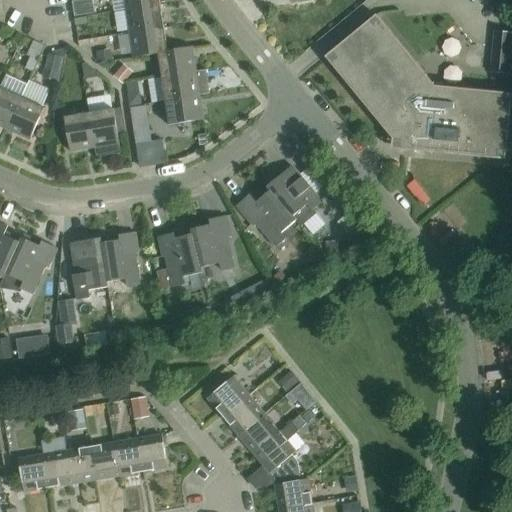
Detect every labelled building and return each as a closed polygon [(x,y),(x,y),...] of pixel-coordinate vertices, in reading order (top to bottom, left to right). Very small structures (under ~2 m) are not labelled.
[(94,15),(91,0),(70,4),(72,18),(94,15)] [(160,5),(158,0),(123,0),(125,11),(160,5)] [(160,5),(125,11),(129,35),(163,29),(160,5)] [(325,58),(325,59),(387,134),(388,133),(402,151),(505,160),(511,94),(434,87),(376,16),(325,58)] [(87,26),(86,18),(73,20),(74,28),(87,26)] [(157,55),(161,78),(195,73),(191,48),(167,52),(163,29),(129,35),(133,59),(157,55)] [(43,47),(32,42),(25,58),(29,60),(24,70),(31,73),(43,47)] [(96,53),(98,64),(110,62),(108,51),(96,53)] [(61,59),(46,56),(41,80),(56,84),(61,59)] [(126,75),(125,63),(109,65),(111,77),(126,75)] [(99,75),(86,65),(80,66),(83,81),(99,78),(99,75)] [(165,102),(199,96),(195,73),(161,78),(165,102)] [(7,131),(29,141),(44,109),(51,93),(29,83),(21,99),(7,131)] [(0,127),(7,131),(21,99),(0,89),(0,127)] [(140,107),(138,94),(126,96),(128,109),(140,107)] [(199,96),(165,102),(170,136),(183,134),(181,124),(203,121),(199,96)] [(93,100),(95,112),(116,110),(115,98),(93,100)] [(88,114),(96,159),(120,155),(117,134),(125,133),(121,109),(88,114)] [(96,159),(88,114),(64,118),(69,153),(94,149),(95,159),(96,159)] [(149,141),(148,128),(132,130),(134,143),(149,141)] [(264,184),(270,192),(270,191),(292,218),(295,222),(299,226),(314,214),(312,211),(321,203),(301,179),(291,186),(282,175),(273,183),(270,179),(264,184)] [(280,234),(295,222),(292,218),(270,191),(270,192),(255,204),(249,196),(236,207),(252,227),(255,224),(275,248),(285,240),(280,234)] [(190,226),(192,235),(193,235),(200,269),(201,269),(219,265),(221,272),(233,269),(226,238),(230,237),(225,217),(209,221),(210,226),(199,229),(198,224),(190,226)] [(0,278),(4,280),(6,275),(5,275),(20,244),(3,236),(7,227),(0,224),(0,278)] [(99,240),(101,249),(106,284),(125,281),(127,288),(139,286),(134,255),(138,254),(135,234),(118,237),(119,242),(108,243),(107,238),(99,240)] [(193,235),(192,235),(179,239),(178,234),(162,237),(167,257),(165,258),(172,288),(184,285),(183,278),(202,274),(201,269),(200,269),(193,235)] [(4,280),(0,287),(0,289),(32,295),(45,266),(49,268),(57,250),(42,243),(40,248),(29,243),(31,238),(24,235),(20,244),(5,275),(6,275),(4,280)] [(74,251),(71,252),(74,268),(72,269),(77,301),(89,299),(88,291),(107,288),(106,284),(101,249),(99,240),(73,244),(74,251)] [(64,327),(83,325),(81,301),(62,303),(64,327)] [(49,337),(40,338),(42,358),(52,356),(49,337)] [(270,355),(261,345),(251,353),(260,364),(270,355)] [(298,382),(290,373),(277,384),(286,393),(298,382)] [(223,418),(249,397),(233,378),(207,399),(223,418)] [(315,403),(300,385),(290,393),(298,402),(301,400),(309,408),(315,403)] [(223,418),(238,437),(264,415),(249,397),(223,418)] [(146,410),(144,398),(130,401),(132,413),(146,410)] [(118,415),(117,406),(107,407),(108,417),(118,415)] [(86,430),(82,411),(66,414),(69,433),(86,430)] [(279,433),(264,415),(238,437),(254,455),(279,434),(279,433)] [(279,434),(254,455),(273,479),(274,487),(300,482),(300,481),(297,463),(292,456),(295,453),(286,442),(305,426),(298,418),(279,433),(279,434)] [(137,440),(143,473),(167,469),(161,436),(137,440)] [(137,440),(113,444),(119,477),(143,473),(137,440)] [(119,477),(113,444),(90,448),(95,481),(119,477)] [(90,448),(66,452),(72,485),(95,481),(90,448)] [(72,485),(66,452),(42,456),(48,489),(72,485)] [(24,493),(48,489),(42,456),(18,460),(24,493)] [(19,473),(17,460),(10,462),(12,475),(19,473)] [(274,487),(279,510),(312,505),(308,480),(300,481),(300,482),(274,487)] [(363,511),(361,503),(342,506),(343,511),(363,511)]
